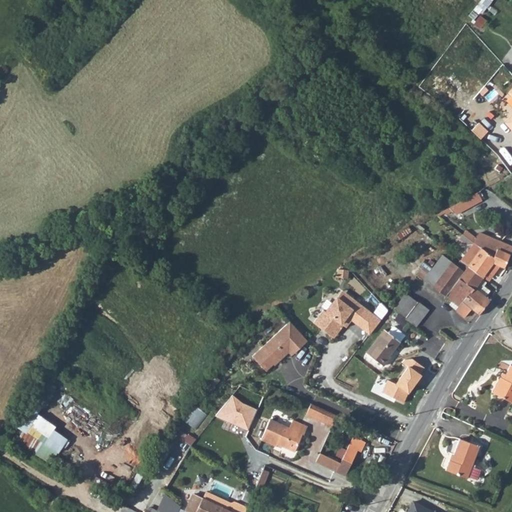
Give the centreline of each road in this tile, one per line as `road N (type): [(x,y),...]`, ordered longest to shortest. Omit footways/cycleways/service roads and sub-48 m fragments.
road 1 (tertiary): [(511,281),(448,371),(373,511)]
road 2 (unknown): [(423,418),(280,360)]
